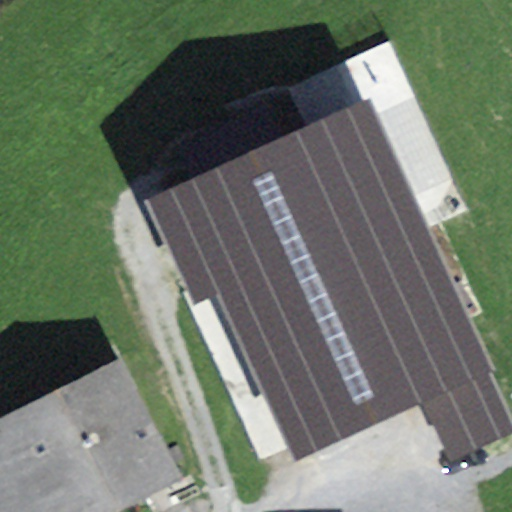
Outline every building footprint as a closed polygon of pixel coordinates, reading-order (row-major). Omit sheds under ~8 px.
[(182,157),(195,185),(164,199),(209,295),(234,283),(303,433),(423,379),(334,186),(315,195),(291,141),(277,147),(264,119),(182,157)] [(387,230),(391,220),(387,210),(377,206),(366,210),(362,220),(366,230),(377,235),(387,230)] [(401,259),(406,249),(401,238),(391,233),(380,238),(375,249),(380,259),(391,264),(401,259)] [(61,511),(143,470),(98,381),(4,428),(8,436),(0,440),(0,511),(61,511)] [(456,437),(460,427),(456,417),(446,413),(436,417),(432,427),(436,437),(446,441),(456,437)]
